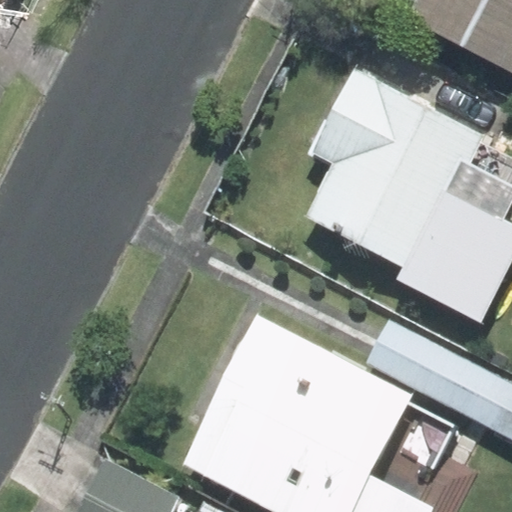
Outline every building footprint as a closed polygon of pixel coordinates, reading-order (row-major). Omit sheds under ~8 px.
[(511,0),(417,0),(402,29),(511,87),(511,0)] [(484,149),(351,81),(308,166),(329,176),(302,229),(448,303),(482,236),(493,242),(511,205),(511,196),(470,175),(484,149)] [(511,418),(511,389),(386,325),(361,373),(500,442),(511,418)] [(254,332),(179,480),(242,511),(419,511),(415,510),(453,433),(254,332)] [(107,465),(81,511),(177,511),(181,505),(107,465)]
